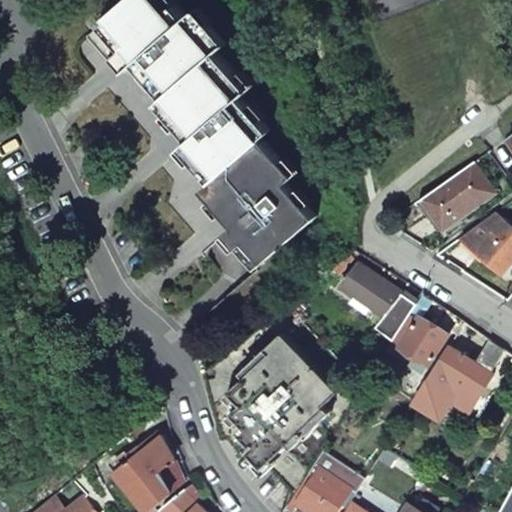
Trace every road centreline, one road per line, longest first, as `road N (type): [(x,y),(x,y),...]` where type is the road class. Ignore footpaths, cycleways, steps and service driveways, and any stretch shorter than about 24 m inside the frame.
road 1 (residential): [(8,70),(67,198),(132,312),(156,335),(229,489),(253,511)]
road 2 (residential): [(511,324),(373,231),(373,209),(499,104)]
